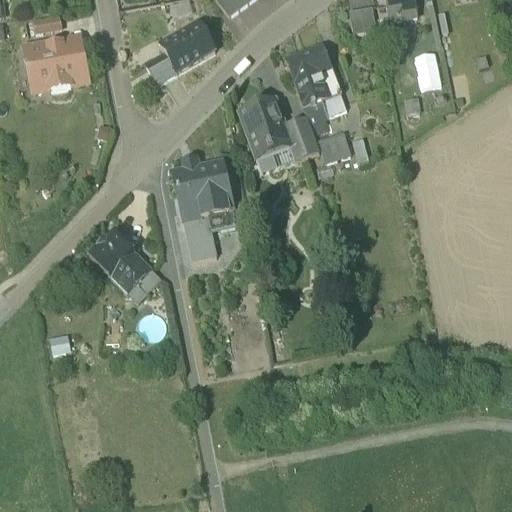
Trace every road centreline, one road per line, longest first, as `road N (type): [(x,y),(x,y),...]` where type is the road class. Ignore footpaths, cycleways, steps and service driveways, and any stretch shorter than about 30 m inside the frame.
road 1 (unclassified): [(149,162),(217,511)]
road 2 (residential): [(322,0),(149,162)]
road 3 (residential): [(0,315),(149,162)]
road 4 (residential): [(102,0),(126,115),(149,162)]
